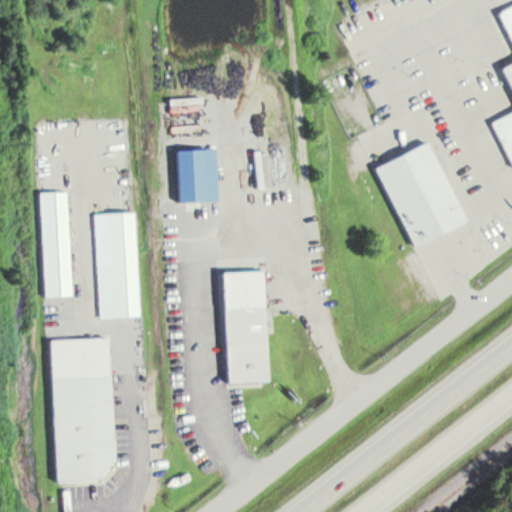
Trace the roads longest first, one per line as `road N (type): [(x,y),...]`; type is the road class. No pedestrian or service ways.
road 1 (track): [(297,0),(318,304),(332,360),(357,397)]
road 2 (residential): [(511,275),(210,511)]
road 3 (trunk): [(511,342),(296,511)]
road 4 (trunk): [(362,511),(511,393)]
